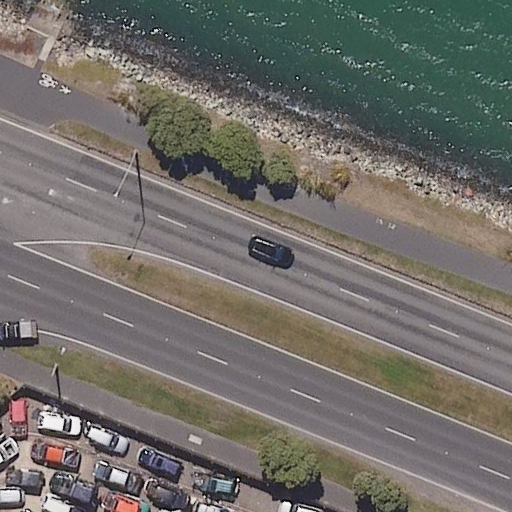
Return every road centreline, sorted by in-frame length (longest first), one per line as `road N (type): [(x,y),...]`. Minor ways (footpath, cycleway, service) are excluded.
road 1 (secondary): [(511,472),(0,261)]
road 2 (secondary): [(0,148),(511,357)]
